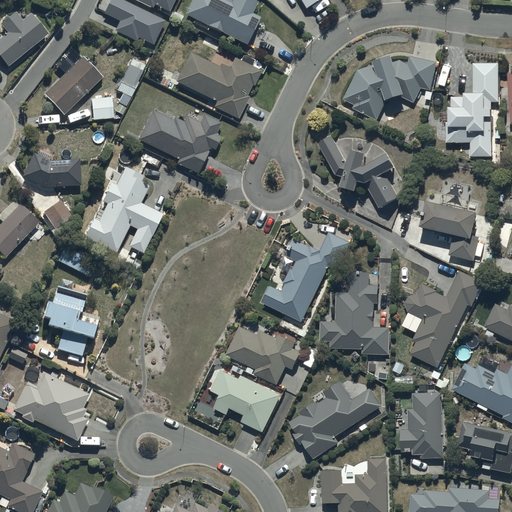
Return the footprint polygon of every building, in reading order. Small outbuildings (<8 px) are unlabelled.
[(153,45),(165,20),(122,0),(108,0),(102,13),(118,21),(114,30),(136,41),(137,38),(153,45)] [(170,13),(175,0),(134,0),(153,9),(154,6),(170,13)] [(190,0),(184,13),(246,44),(260,16),(252,12),(257,1),(254,0),(190,0)] [(0,36),(0,56),(7,66),(48,33),(32,12),(29,14),(24,8),(17,14),(15,10),(0,21),(0,23),(7,32),(0,36)] [(358,68),(344,98),(354,103),(352,107),(377,119),(386,100),(389,100),(388,97),(404,92),(406,98),(413,101),(420,87),(430,89),(436,61),(410,55),(408,63),(400,58),(394,60),(392,52),(373,57),(375,64),(358,68)] [(219,68),(190,53),(176,80),(217,101),(214,106),(238,118),(249,96),(246,94),(252,84),(254,85),(260,72),(234,59),(229,68),(221,64),(219,68)] [(43,93),(63,114),(103,76),(83,55),(43,93)] [(500,137),(499,62),(473,62),(473,90),(464,91),(464,95),(451,96),(451,104),(448,104),(449,121),(446,121),(446,141),(470,141),(470,155),(492,155),(491,138),(500,137)] [(511,71),(508,72),(508,88),(500,88),(500,107),(509,106),(510,123),(511,123),(511,71)] [(119,102),(114,110),(121,114),(126,107),(125,107),(130,97),(138,82),(124,74),(115,88),(123,93),(118,101),(119,102)] [(95,98),(91,98),(92,119),(113,118),(111,97),(101,97),(101,95),(95,96),(95,98)] [(153,109),(138,138),(178,159),(176,162),(197,173),(210,147),(214,149),(220,135),(215,133),(221,122),(203,113),(199,122),(186,115),(183,121),(174,116),(172,119),(153,109)] [(332,134),(318,142),(336,173),(343,175),(340,184),(356,187),(358,178),(366,180),(367,185),(379,206),(398,196),(385,170),(395,165),(387,151),(385,152),(384,151),(383,151),(383,150),(382,149),(381,149),(380,148),(380,147),(379,147),(378,146),(377,145),(376,145),(375,144),(374,144),(374,143),(373,143),(372,142),(371,142),(370,141),(369,141),(368,141),(367,140),(366,140),(365,140),(364,139),(363,139),(362,139),(361,139),(360,138),(359,138),(358,138),(357,138),(356,138),(355,138),(354,138),(353,138),(352,138),(351,138),(350,138),(349,138),(348,138),(347,138),(346,138),(345,138),(344,138),(343,138),(342,139),(341,139),(340,139),(339,139),(338,140),(337,140),(336,140),(332,134)] [(54,154),(53,155),(40,148),(37,154),(33,152),(22,175),(45,187),(81,185),(80,158),(55,159),(54,154)] [(143,253),(162,213),(140,202),(148,185),(140,181),(143,175),(126,167),(123,171),(119,169),(120,167),(111,163),(109,167),(107,166),(102,176),(111,181),(101,200),(106,203),(98,220),(93,218),(84,236),(116,252),(129,225),(137,228),(128,245),(143,253)] [(477,210),(427,198),(420,225),(441,230),(441,229),(454,232),(449,254),(474,260),(476,255),(481,256),(484,243),(478,242),(479,235),(471,233),(477,210)] [(60,199),(51,204),(61,220),(70,215),(60,199)] [(18,203),(0,222),(0,251),(5,256),(38,222),(18,203)] [(309,245),(294,237),(285,255),(295,260),(291,269),(290,268),(284,281),(286,282),(282,290),(268,284),(260,301),(301,321),(328,265),(336,269),(350,241),(329,231),(320,249),(310,244),(309,245)] [(64,246),(57,260),(90,277),(97,263),(64,246)] [(362,347),(362,353),(389,353),(389,327),(374,327),(374,303),(377,303),(377,284),(369,284),(369,271),(361,271),(361,269),(357,269),(348,269),(348,292),(337,291),(336,321),(321,321),(321,340),(330,340),(330,347),(362,347)] [(410,352),(437,365),(450,340),(454,342),(458,334),(454,332),(468,304),(471,305),(483,281),(459,269),(446,296),(436,291),(437,289),(422,282),(417,293),(409,295),(406,302),(407,311),(411,312),(406,321),(419,327),(413,339),(416,341),(410,352)] [(16,292),(16,293),(16,294),(17,294),(17,295),(17,296),(18,296),(18,297),(19,297),(19,298),(20,298),(21,298),(22,299),(23,299),(24,298),(25,298),(26,298),(26,297),(27,297),(27,296),(28,296),(28,295),(28,294),(28,293),(29,293),(29,292),(28,291),(28,290),(28,289),(27,289),(27,288),(26,288),(26,287),(25,287),(24,287),(24,286),(23,286),(22,286),(21,286),(21,287),(20,287),(19,287),(19,288),(18,288),(18,289),(17,289),(17,290),(17,291),(16,291),(16,292)] [(85,295),(56,287),(51,304),(46,303),(42,317),(44,318),(43,319),(48,320),(47,325),(48,326),(48,327),(64,331),(59,350),(82,356),(87,338),(93,339),(98,320),(96,320),(96,318),(82,314),(86,297),(84,296),(85,295)] [(497,303),(485,326),(511,339),(511,304),(508,309),(497,303)] [(0,353),(16,320),(0,313),(0,353)] [(257,334),(239,326),(226,354),(248,364),(246,370),(277,384),(285,365),(292,368),(300,351),(292,347),(295,340),(278,333),(276,337),(259,329),(257,334)] [(466,362),(453,388),(504,414),(503,416),(511,420),(511,365),(508,373),(497,368),(495,372),(478,364),(476,367),(466,362)] [(240,419),(263,430),(281,393),(242,374),(239,379),(220,370),(218,374),(209,369),(204,379),(214,384),(211,390),(220,394),(213,408),(226,414),(230,406),(243,413),(240,419)] [(26,381),(13,409),(22,414),(21,416),(33,422),(34,420),(76,440),(87,418),(82,416),(86,409),(82,407),(89,393),(43,371),(35,386),(26,381)] [(338,442),(334,436),(382,405),(370,388),(353,399),(341,380),(323,391),(326,396),(317,402),(316,401),(300,411),(301,413),(289,420),(296,430),(293,432),(301,445),(304,443),(313,458),(338,442)] [(422,456),(443,456),(442,392),(413,392),(413,407),(408,407),(408,428),(401,428),(401,450),(414,450),(414,453),(421,453),(422,456)] [(511,431),(463,421),(457,445),(461,446),(459,452),(467,454),(468,448),(471,449),(470,454),(493,459),(491,468),(511,472),(511,467),(511,450),(509,449),(511,438),(511,431)] [(0,492),(10,498),(6,505),(19,511),(31,511),(42,491),(21,481),(35,454),(12,443),(8,451),(0,446),(0,492)] [(387,511),(386,458),(368,458),(368,473),(356,473),(356,482),(342,482),(342,468),(322,469),(323,502),(339,502),(338,511),(387,511)] [(59,502),(53,499),(46,511),(105,511),(114,494),(94,485),(93,488),(80,482),(74,494),(65,489),(59,502)] [(425,494),(411,493),(409,511),(499,511),(500,484),(482,483),(482,488),(450,486),(450,490),(425,489),(425,494)] [(223,511),(208,504),(206,508),(194,502),(190,511),(175,503),(170,511),(162,511),(157,509),(155,511),(223,511)]
